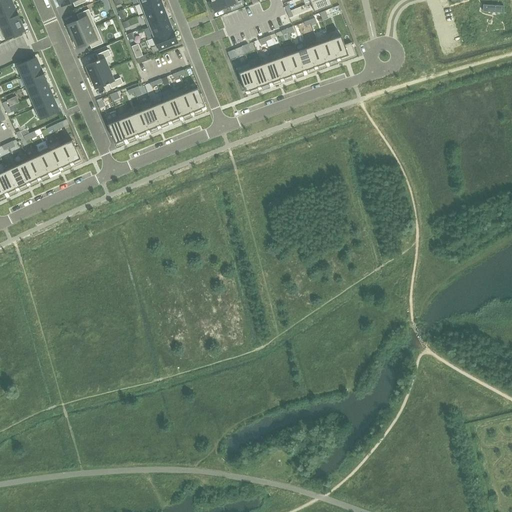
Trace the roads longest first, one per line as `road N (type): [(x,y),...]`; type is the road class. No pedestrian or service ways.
road 1 (residential): [(38,0),(112,172)]
road 2 (residential): [(221,127),(375,72)]
road 3 (residential): [(172,0),(221,127)]
road 4 (residential): [(0,225),(112,172)]
